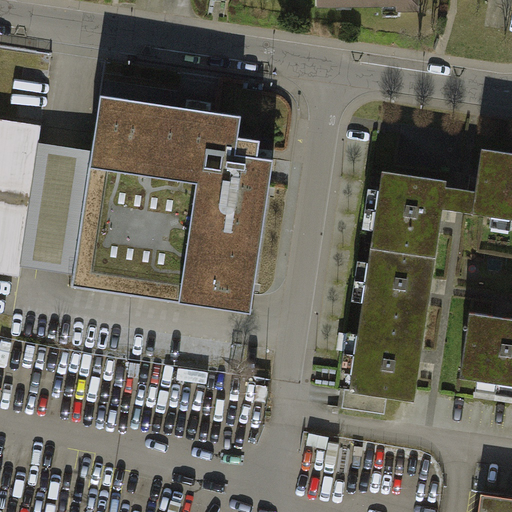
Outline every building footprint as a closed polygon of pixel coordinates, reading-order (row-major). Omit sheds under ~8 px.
[(319,0),(320,13),(398,12),(399,18),(421,18),(420,0),(319,0)] [(77,279),(75,291),(260,318),(283,164),(267,162),(269,146),(247,143),(250,122),(104,101),(96,152),(77,279)] [(43,127),(0,121),(0,275),(21,279),(23,269),(41,144),(43,127)] [(96,152),(41,144),(23,269),(77,279),(96,152)] [(385,184),(353,399),(418,409),(447,217),(511,226),(511,162),(485,158),(479,197),(385,184)] [(511,326),(471,321),(462,382),(511,389),(511,326)] [(511,511),(511,503),(483,500),(481,511),(511,511)]
